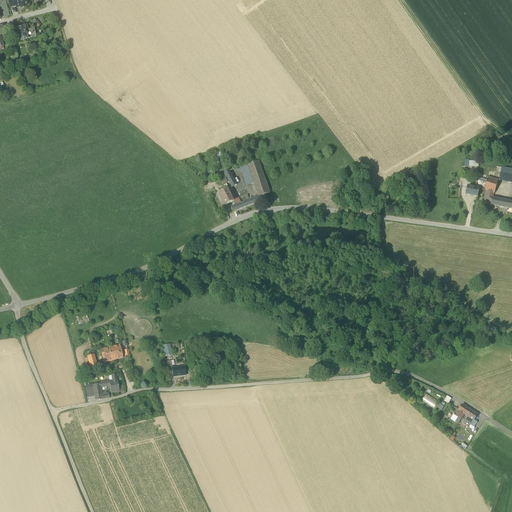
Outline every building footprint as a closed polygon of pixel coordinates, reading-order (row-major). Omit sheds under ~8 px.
[(5,3),(1,4),(4,18),(9,16),(5,3)] [(13,30),(17,42),(36,37),(34,29),(28,31),(26,25),(23,26),(24,27),(13,30)] [(221,152),(214,154),(218,165),(220,165),(218,159),(223,157),(221,152)] [(254,184),(258,197),(259,197),(270,193),(268,188),(259,161),(247,165),(236,169),(237,173),(241,172),(246,186),(254,184)] [(499,181),(511,183),(511,169),(502,168),(501,173),(499,181)] [(232,187),(232,188),(237,185),(230,171),(224,173),(232,187)] [(486,191),(494,194),(498,181),(488,177),(487,180),(486,183),(486,184),(485,190),(485,191),(486,191)] [(477,180),(474,188),(479,189),(485,190),(486,184),(486,183),(477,180)] [(478,198),(479,189),(474,188),(468,186),(466,195),(478,198)] [(234,201),(237,206),(241,204),(238,199),(236,200),(231,188),(228,189),(234,201)] [(219,193),(225,206),(234,201),(228,189),(219,193)] [(493,198),(494,194),(486,191),(485,191),(483,203),(491,205),(492,198),(493,198)] [(231,208),(233,212),(255,203),(260,201),(259,197),(253,199),(241,204),(237,206),(231,208)] [(491,205),(500,207),(501,200),(493,198),(492,198),(491,205)] [(162,346),(165,357),(172,355),(170,345),(162,346)] [(102,351),(105,362),(115,360),(115,359),(122,357),(119,346),(102,351)] [(97,366),(94,356),(88,357),(90,367),(97,366)] [(172,368),(173,377),(185,375),(184,366),(172,368)] [(117,380),(116,375),(111,375),(112,381),(99,383),(101,388),(110,386),(111,393),(119,392),(117,380)] [(95,396),(95,401),(103,400),(109,398),(109,394),(107,394),(106,392),(101,393),(101,388),(99,383),(93,384),(93,385),(93,386),(94,393),(95,396)] [(85,387),(87,394),(94,393),(93,386),(85,387)] [(437,403),(426,395),(422,401),(434,409),(437,403)] [(462,405),(458,411),(464,414),(465,415),(469,409),(462,405)] [(465,415),(467,416),(473,421),(474,420),(477,415),(469,409),(465,415)] [(461,420),(464,414),(458,411),(455,416),(454,415),(454,414),(453,414),(450,419),(456,423),(457,422),(459,419),(461,420)] [(471,425),(473,421),(467,416),(461,424),(463,425),(463,424),(469,428),(471,425)]
